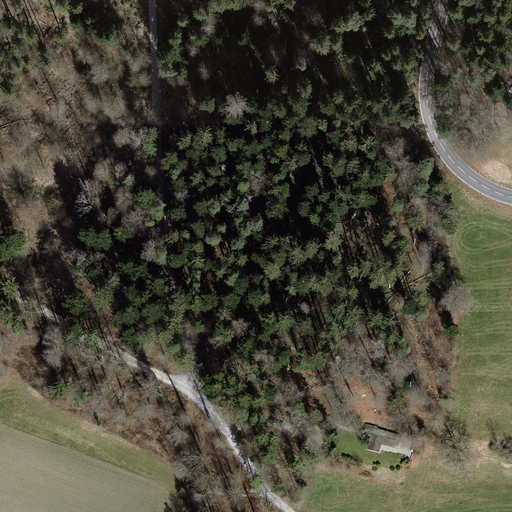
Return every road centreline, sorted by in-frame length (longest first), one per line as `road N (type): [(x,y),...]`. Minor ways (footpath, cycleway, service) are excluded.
road 1 (track): [(152,0),(162,209),(195,395)]
road 2 (tertiary): [(511,197),(461,170),(433,128),(427,75),(444,0)]
road 3 (track): [(0,283),(195,395)]
road 4 (track): [(195,395),(264,489),(291,511)]
